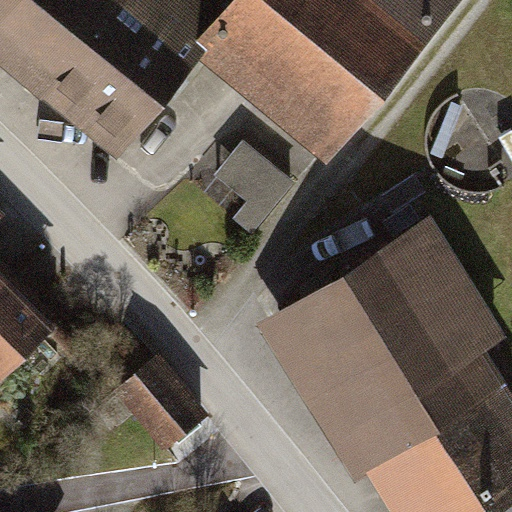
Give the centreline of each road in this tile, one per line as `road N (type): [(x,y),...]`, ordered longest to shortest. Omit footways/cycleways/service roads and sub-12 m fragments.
road 1 (residential): [(0,155),(188,354),(311,511)]
road 2 (unknown): [(188,354),(356,211),(511,20)]
road 3 (unknown): [(19,511),(266,454)]
